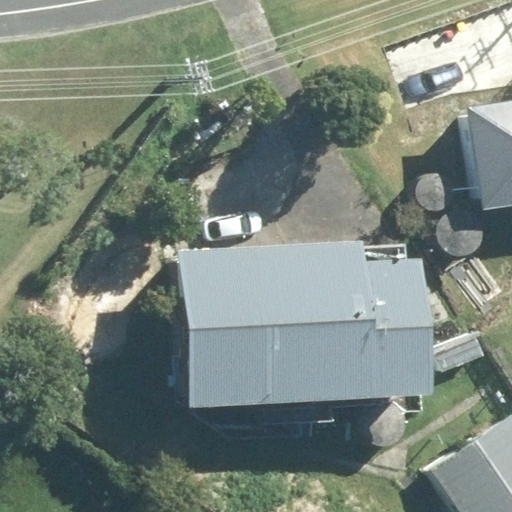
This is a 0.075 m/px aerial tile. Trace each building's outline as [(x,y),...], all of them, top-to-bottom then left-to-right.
[(511,99),(459,107),(474,208),(511,202),(511,99)] [(354,243),(174,251),(180,405),(420,393),(413,260),(355,263),(354,243)] [(466,251),(442,268),(466,304),(491,285),(466,251)] [(467,329),(430,345),(441,372),(478,356),(467,329)] [(511,511),(511,424),(507,417),(425,476),(450,511),(511,511)]
